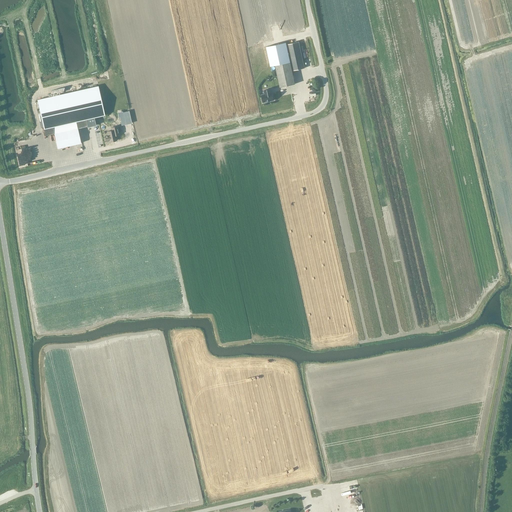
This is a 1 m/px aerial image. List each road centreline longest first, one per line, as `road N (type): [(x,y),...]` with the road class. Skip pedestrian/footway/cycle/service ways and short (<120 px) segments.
road 1 (unclassified): [(0,183),(318,110),(326,89),(306,0)]
road 2 (unclassified): [(37,511),(0,220)]
road 3 (unclassified): [(197,511),(330,482)]
